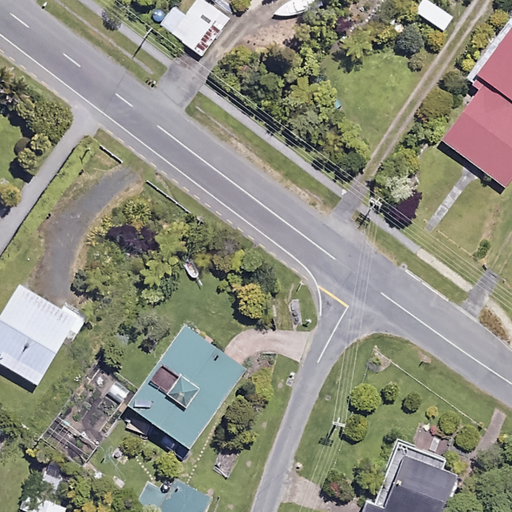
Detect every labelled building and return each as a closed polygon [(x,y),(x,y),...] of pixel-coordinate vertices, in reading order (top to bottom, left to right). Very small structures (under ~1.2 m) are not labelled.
[(236,17),(213,0),(198,0),(189,13),(177,5),(163,23),(206,56),(236,17)] [(321,19),(321,0),(286,0),(274,9),(275,20),(321,19)] [(511,40),(483,79),(483,95),(449,140),(511,187),(511,185),(511,40)] [(85,320),(27,284),(0,329),(0,358),(46,386),(85,320)] [(195,326),(137,405),(198,450),(256,371),(195,326)] [(441,458),(412,447),(388,508),(367,500),(362,511),(443,511),(458,475),(438,467),(441,458)] [(71,470),(49,462),(30,511),(68,511),(70,508),(59,504),(71,470)] [(208,511),(216,498),(191,484),(177,510),(181,511),(208,511)]
